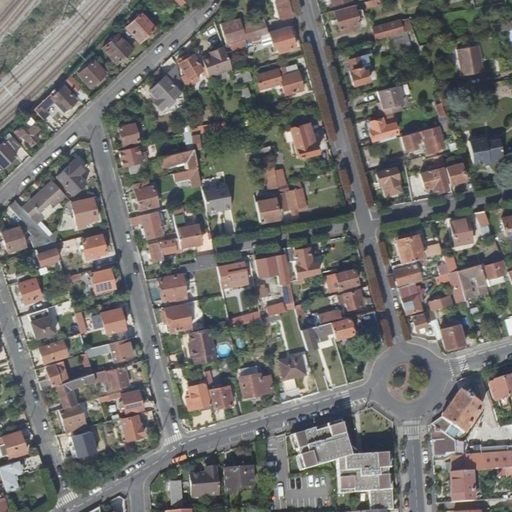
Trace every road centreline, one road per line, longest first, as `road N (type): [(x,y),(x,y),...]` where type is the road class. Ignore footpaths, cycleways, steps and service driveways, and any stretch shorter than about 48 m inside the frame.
road 1 (residential): [(88,115),(172,451)]
road 2 (residential): [(364,219),(302,0)]
road 3 (residential): [(0,301),(67,511)]
road 4 (residential): [(374,391),(172,451)]
road 5 (residential): [(208,0),(88,115)]
road 6 (residential): [(364,219),(511,194)]
road 7 (residential): [(223,248),(364,219)]
road 8 (residential): [(399,350),(364,219)]
road 9 (residential): [(88,115),(0,199)]
